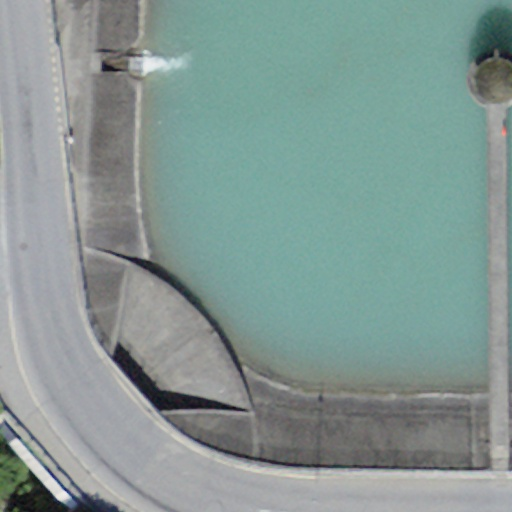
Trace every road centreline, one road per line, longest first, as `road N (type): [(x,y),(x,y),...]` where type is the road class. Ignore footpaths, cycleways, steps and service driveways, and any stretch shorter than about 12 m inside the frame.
road 1 (tertiary): [(274,511),(194,492),(84,386),(40,279),(41,182),(18,0)]
road 2 (track): [(41,182),(78,68),(81,0)]
